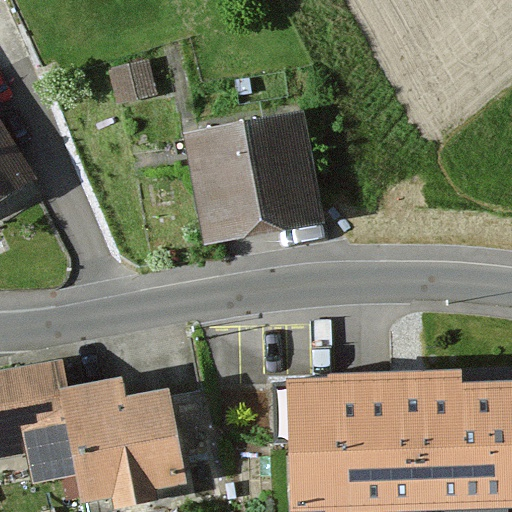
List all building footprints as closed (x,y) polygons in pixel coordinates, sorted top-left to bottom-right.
[(308,119),(191,141),(211,252),(329,230),(308,119)] [(0,131),(0,209),(35,189),(0,131)] [(61,460),(80,457),(62,367),(0,378),(0,471),(23,467),(28,493),(66,486),(61,460)] [(284,374),(287,511),(302,511),(511,505),(511,384),(461,386),(460,369),(284,374)] [(127,386),(69,396),(80,457),(89,511),(122,511),(189,500),(172,404),(131,411),(127,386)]
